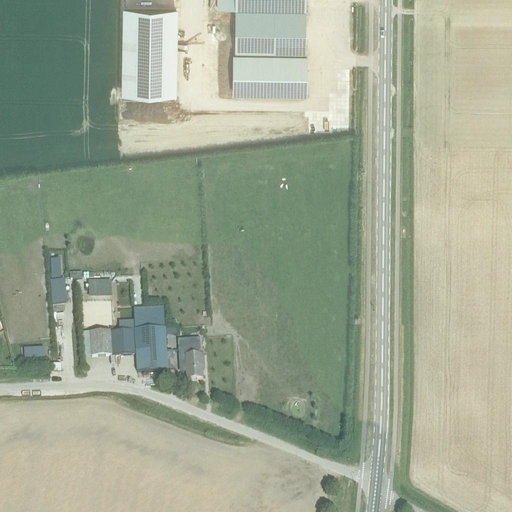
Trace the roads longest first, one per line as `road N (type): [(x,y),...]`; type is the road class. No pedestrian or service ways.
road 1 (secondary): [(376,486),(384,0)]
road 2 (unclassified): [(376,486),(122,385),(0,389)]
